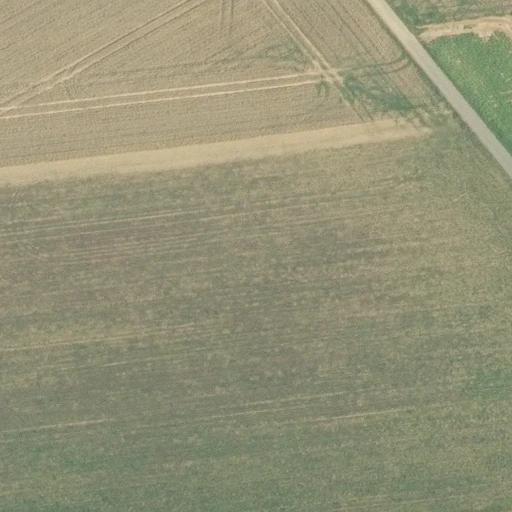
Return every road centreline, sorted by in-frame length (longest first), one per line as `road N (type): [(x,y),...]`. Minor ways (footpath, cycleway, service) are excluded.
road 1 (track): [(0,175),(472,120)]
road 2 (unclassified): [(511,168),(380,0)]
